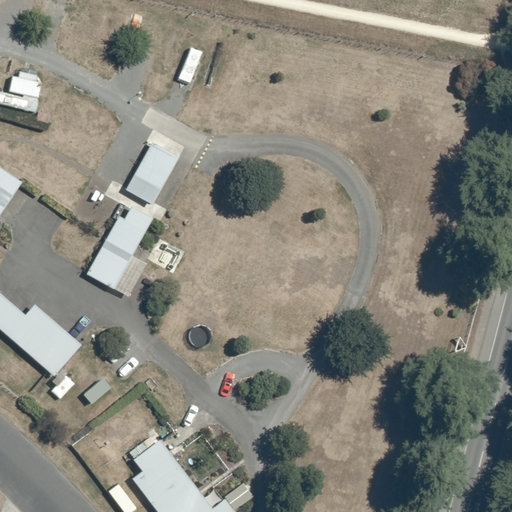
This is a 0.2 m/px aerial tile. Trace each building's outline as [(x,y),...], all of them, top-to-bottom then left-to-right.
[(40,104),(46,77),(0,66),(0,113),(50,125),(54,107),(40,104)] [(176,156),(149,142),(125,188),(152,202),(176,156)] [(0,208),(19,181),(0,167),(0,208)] [(154,219),(125,203),(87,273),(116,289),(154,219)] [(0,292),(0,328),(52,373),(80,340),(34,301),(24,313),(0,292)] [(101,403),(83,372),(57,387),(75,418),(101,403)] [(157,437),(122,464),(159,511),(232,511),(220,496),(209,505),(157,437)]
